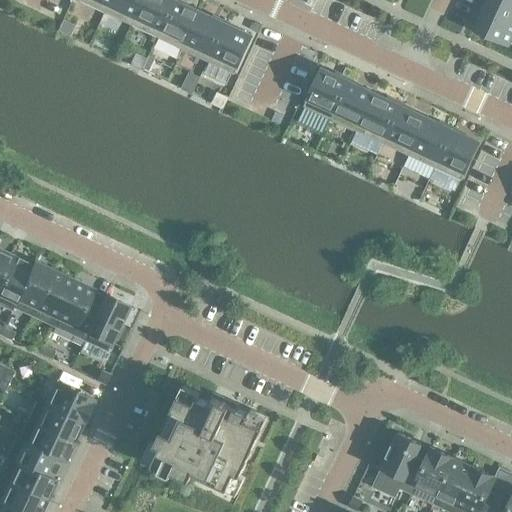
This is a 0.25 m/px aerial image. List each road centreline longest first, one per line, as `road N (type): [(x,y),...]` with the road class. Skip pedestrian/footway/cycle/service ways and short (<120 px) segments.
road 1 (residential): [(163,317),(369,413)]
road 2 (residential): [(163,317),(68,511)]
road 3 (residential): [(0,211),(159,285),(163,317)]
road 4 (residential): [(410,70),(260,0)]
road 5 (residential): [(511,450),(395,393),(369,413)]
